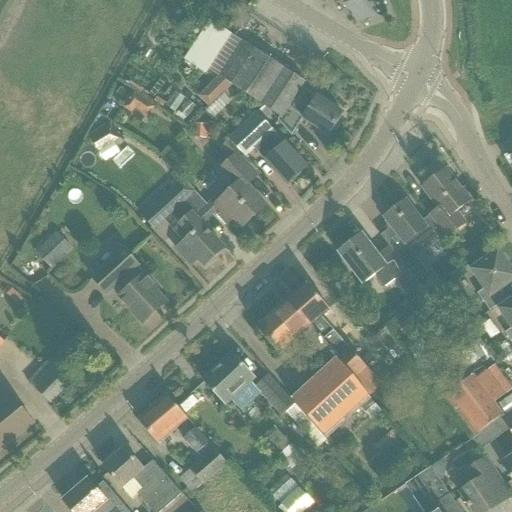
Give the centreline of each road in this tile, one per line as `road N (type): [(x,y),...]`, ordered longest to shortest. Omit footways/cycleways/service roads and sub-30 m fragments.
road 1 (tertiary): [(0,497),(354,181),(387,135)]
road 2 (tertiary): [(511,213),(471,155),(452,109),(416,82)]
